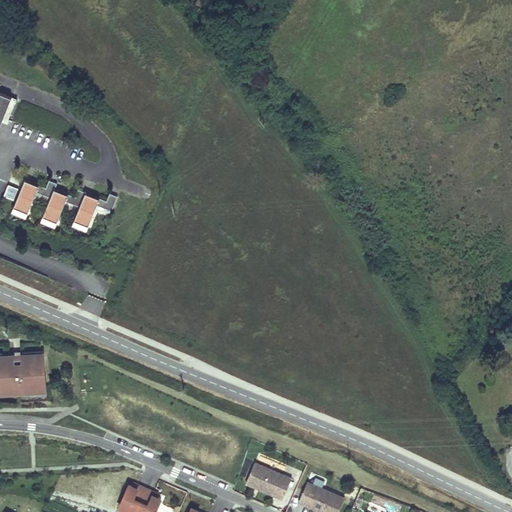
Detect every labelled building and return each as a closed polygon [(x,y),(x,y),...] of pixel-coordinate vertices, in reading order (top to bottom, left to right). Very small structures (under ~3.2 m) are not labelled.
[(12,98),(0,92),(0,98),(10,102),(11,100),(12,98)] [(0,126),(0,127),(0,126),(0,118),(3,120),(10,102),(0,98),(0,126)] [(17,102),(11,100),(10,102),(3,120),(9,122),(17,102)] [(26,181),(14,210),(27,215),(36,194),(51,200),(45,214),(59,220),(68,198),(83,204),(77,218),(91,224),(99,202),(114,209),(120,194),(113,191),(110,199),(81,187),(78,194),(50,182),(46,190),(26,181)] [(12,188),(8,199),(14,201),(18,190),(12,188)] [(27,215),(14,210),(13,213),(26,219),(27,215)] [(59,220),(45,214),(44,218),(58,223),(59,220)] [(91,224),(77,218),(76,222),(89,227),(91,224)] [(8,360),(0,360),(0,391),(4,391),(4,396),(18,395),(18,394),(29,394),(29,395),(41,394),(41,389),(48,389),(47,358),(34,359),(34,357),(24,357),(25,367),(18,367),(17,358),(8,358),(8,360)] [(80,391),(95,390),(95,366),(80,367),(80,391)] [(273,500),(285,505),(294,484),(282,479),(267,473),(257,468),(248,489),(258,493),(259,491),(274,497),(273,500)] [(334,511),(340,501),(309,488),(302,505),(310,509),(310,511),(334,511)] [(259,491),(258,493),(273,500),(274,497),(259,491)] [(179,511),(180,510),(176,509),(172,507),(173,503),(158,497),(156,500),(152,498),(148,496),(140,511),(179,511)]
